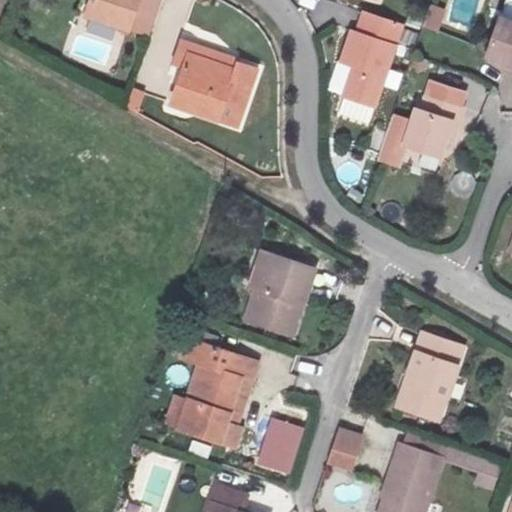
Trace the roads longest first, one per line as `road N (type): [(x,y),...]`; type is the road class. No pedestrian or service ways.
road 1 (residential): [(511,315),(389,249),(318,192),(309,172),(303,50),(274,0)]
road 2 (track): [(335,211),(253,185),(0,42)]
